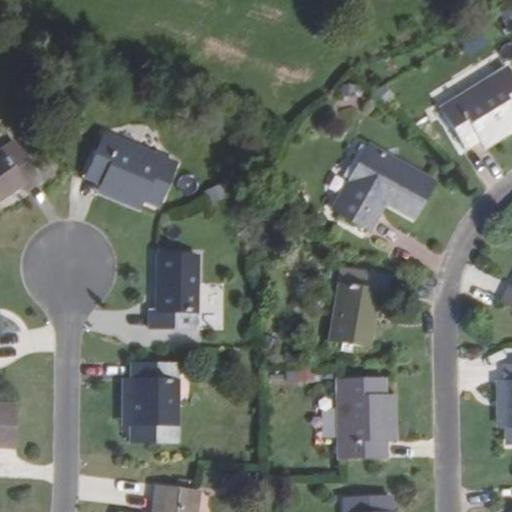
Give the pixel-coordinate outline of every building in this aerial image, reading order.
[(440,108),(465,148),(477,141),(511,119),(511,77),(506,68),(440,108)] [(511,134),(511,119),(477,141),(484,151),(511,134)] [(85,179),(99,185),(142,202),(158,208),(175,165),(104,134),(85,179)] [(55,147),(48,137),(34,146),(40,156),(55,147)] [(40,183),(13,143),(0,151),(0,201),(22,187),(25,192),(40,183)] [(412,220),(433,182),(369,146),(348,186),(346,186),(331,210),(368,232),(384,205),(412,220)] [(138,213),(142,202),(99,185),(95,195),(138,213)] [(172,331),(196,330),(198,257),(157,256),(155,313),(149,312),(148,330),(153,330),(153,339),(172,339),(172,331)] [(385,295),(388,278),(340,269),(327,342),(369,349),(378,294),(385,295)] [(131,366),(131,380),(130,427),(131,442),(178,444),(178,367),(131,366)] [(121,380),(120,427),(130,427),(131,380),(121,380)] [(337,460),(385,459),(384,444),(384,396),(383,381),(335,382),(337,460)] [(498,430),(509,429),(508,381),(497,381),(498,430)] [(396,396),(384,396),(384,444),(396,444),(396,396)] [(0,448),(12,449),(14,406),(0,404),(0,448)] [(195,511),(199,494),(156,488),(151,511),(195,511)] [(343,511),(390,511),(391,498),(344,501),(343,511)]
